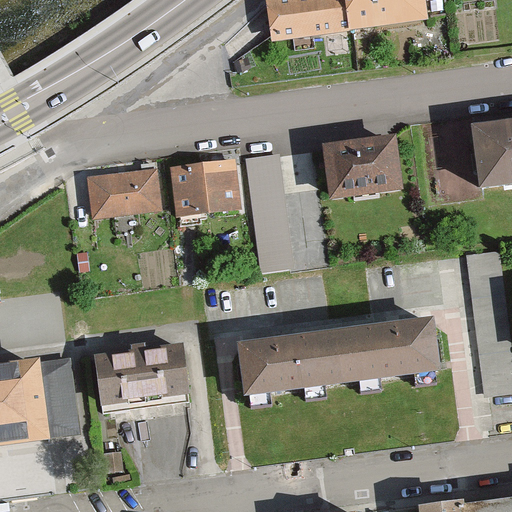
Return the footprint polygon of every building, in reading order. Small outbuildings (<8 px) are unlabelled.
[(285,0),(269,2),(276,51),(430,28),(425,0),(285,0)] [(511,131),(476,136),(484,200),(511,196),(511,131)] [(401,143),(325,155),(334,211),(410,200),(401,143)] [(284,158),(249,163),(264,276),(299,272),(284,158)] [(236,164),(174,170),(179,226),(241,220),(236,164)] [(157,174),(87,182),(92,224),(162,216),(157,174)] [(511,349),(500,254),(466,258),(484,403),(511,399),(511,349)] [(440,326),(239,353),(247,409),(448,382),(440,326)] [(192,345),(101,359),(109,412),(201,398),(192,345)] [(75,362),(0,372),(0,452),(86,441),(75,362)]
